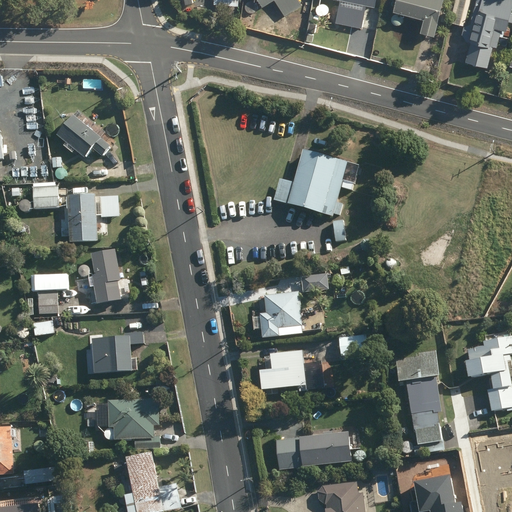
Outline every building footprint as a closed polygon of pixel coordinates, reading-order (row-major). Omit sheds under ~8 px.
[(300,7),(296,0),(254,0),(260,9),(273,1),(283,17),(300,7)] [(350,27),(348,36),(358,39),(365,7),(373,9),(374,0),(332,0),(340,2),(335,24),(350,27)] [(422,21),(419,35),(432,38),(441,0),(394,0),(391,14),(422,21)] [(454,0),(449,24),(463,27),(469,0),(454,0)] [(470,44),(465,64),(487,69),(492,48),(495,49),(498,37),(502,38),(502,36),(507,37),(509,33),(505,32),(511,0),(475,0),(469,25),(463,29),(461,36),(466,43),(470,44)] [(332,6),(318,3),(315,14),(329,18),(332,6)] [(309,22),(307,32),(313,33),(315,24),(309,22)] [(82,112),(62,137),(90,159),(97,150),(107,158),(115,147),(105,140),(110,133),(82,112)] [(279,180),(273,200),(331,217),(332,214),(339,216),(342,204),(335,202),(347,163),(302,150),(292,184),(279,180)] [(52,155),(44,156),(45,170),(53,170),(52,155)] [(61,187),(37,189),(38,210),(63,209),(61,187)] [(107,219),(123,218),(121,198),(99,199),(99,196),(72,197),(75,244),(102,242),(100,216),(107,216),(107,219)] [(34,202),(22,201),(22,211),(33,212),(34,202)] [(97,278),(91,280),(93,289),(99,288),(102,306),(126,301),(122,282),(125,281),(119,251),(95,256),(100,277),(97,277),(97,278)] [(326,274),(300,277),(302,293),(328,290),(326,274)] [(61,290),(42,291),(43,315),(62,315),(61,290)] [(297,293),(263,296),(265,314),(258,315),(261,339),(278,337),(302,335),(301,327),(297,293)] [(153,303),(130,302),(130,306),(121,306),(121,314),(153,315),(153,303)] [(62,317),(55,319),(55,323),(37,325),(39,337),(58,334),(58,333),(62,332),(62,328),(64,328),(62,317)] [(147,333),(128,335),(129,338),(97,340),(100,375),(137,372),(135,346),(147,345),(147,333)] [(364,336),(338,339),(339,356),(366,353),(364,336)] [(511,408),(511,392),(506,362),(509,361),(508,355),(511,354),(511,341),(511,337),(509,338),(509,336),(481,342),(483,347),(466,351),(468,361),(463,362),(466,378),(488,374),(492,390),(486,391),(490,413),(511,408)] [(72,351),(60,352),(63,385),(75,384),(72,351)] [(301,351),(268,355),(268,357),(263,358),(264,371),(257,372),(260,391),(298,386),(299,392),(315,390),(315,385),(304,386),(303,377),(310,376),(309,365),(302,365),(301,351)] [(440,413),(435,377),(437,376),(434,352),(418,354),(419,357),(394,360),(397,383),(405,381),(413,434),(415,434),(417,446),(440,443),(436,413),(440,413)] [(157,402),(113,403),(113,410),(109,410),(109,420),(113,420),(114,441),(134,441),(134,451),(159,450),(158,437),(153,437),(153,421),(158,421),(157,402)] [(0,429),(0,477),(22,474),(18,441),(28,441),(28,446),(35,446),(35,441),(43,440),(42,425),(17,426),(17,428),(0,429)] [(334,436),(334,434),(325,435),(326,437),(312,439),(280,442),(280,443),(282,466),(283,469),(352,461),(350,439),(349,435),(338,436),(334,436)] [(141,496),(132,498),(134,511),(173,511),(185,510),(180,485),(166,488),(159,455),(134,460),(141,496)] [(61,462),(49,463),(50,471),(61,470),(61,462)] [(46,470),(28,472),(29,485),(48,483),(46,470)] [(50,486),(60,486),(60,473),(50,473),(50,486)] [(455,504),(450,474),(413,481),(416,501),(410,502),(412,511),(463,511),(461,502),(455,504)] [(323,511),(364,511),(362,493),(357,494),(355,483),(322,487),(317,493),(318,501),(325,506),(326,510),(324,510),(323,511)]
